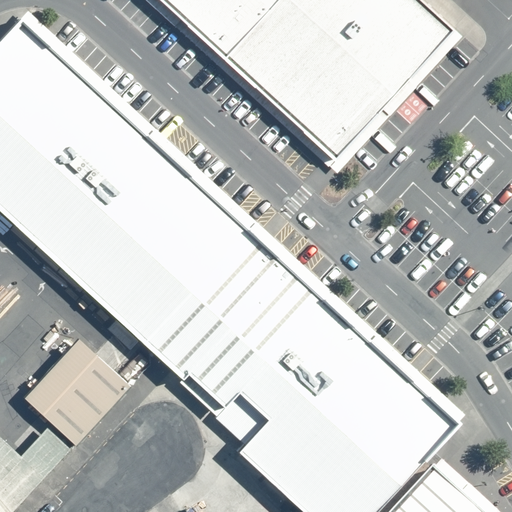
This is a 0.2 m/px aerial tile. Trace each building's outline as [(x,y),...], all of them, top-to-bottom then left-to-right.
[(254,0),(162,0),(212,46),(254,0)] [(434,15),(417,0),(254,0),(212,46),(317,142),(434,15)] [(301,507),(295,511),(372,511),(417,462),(464,419),(442,378),(21,24),(0,49),(0,222),(133,349),(217,429),(301,507)] [(58,334),(6,391),(56,435),(108,378),(58,334)] [(0,443),(0,498),(27,468),(0,443)] [(472,511),(417,462),(372,511),(472,511)]
